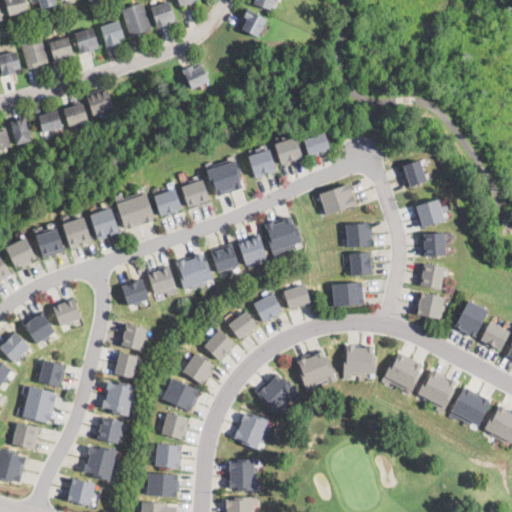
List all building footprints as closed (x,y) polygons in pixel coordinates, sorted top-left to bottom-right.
[(26,0),(29,10),(10,15),(5,0),(26,0)] [(55,0),(57,4),(42,8),(39,0),(55,0)] [(274,0),(271,9),(254,3),(255,0),(274,0)] [(136,33),(131,35),(122,9),(142,1),(151,28),(136,33)] [(166,25),(158,27),(151,8),(169,2),(176,21),(166,25)] [(267,19),(258,36),(240,27),(249,9),(267,19)] [(116,44),(107,47),(100,27),(120,20),(125,37),(119,38),(121,42),(116,44)] [(89,50),(81,53),(75,33),(94,27),(100,47),(89,50)] [(38,67),(28,70),(19,41),(41,35),(49,62),(39,65),(40,66),(38,67)] [(74,56),(55,62),(49,42),(68,36),(74,56)] [(12,74),(3,77),(0,66),(0,55),(16,50),(21,68),(17,69),(18,72),(12,74)] [(202,65),(209,80),(193,88),(184,69),(192,66),(193,69),(202,65)] [(101,113),(94,115),(87,94),(108,87),(115,108),(101,113)] [(89,119),(69,126),(63,109),(75,105),(83,102),(89,119)] [(51,130),(44,132),(39,115),(58,110),(62,127),(51,130)] [(23,142),(17,144),(10,121),(25,117),(31,139),(23,142)] [(0,131),(8,129),(12,146),(0,148),(0,131)] [(331,149),(309,157),(303,140),(325,132),(331,149)] [(303,156),(282,164),(275,144),(296,136),(303,156)] [(276,171),(256,178),(249,156),(268,149),(276,171)] [(242,187),(232,191),(218,196),(215,188),(213,188),(207,170),(238,159),(243,176),(241,177),(244,187),(242,187)] [(426,180),(422,182),(410,186),(408,181),(406,182),(402,170),(404,169),(403,165),(420,159),(426,180)] [(195,204),(188,206),(182,186),(203,179),(210,199),(195,204)] [(351,195),(353,194),(357,204),(327,214),(320,193),(350,183),(353,193),(351,195)] [(178,212),(167,216),(167,214),(161,215),(154,195),(175,188),(182,208),(177,210),(178,212)] [(136,225),(129,228),(128,228),(127,227),(125,227),(117,202),(148,193),(156,217),(152,218),(153,220),(136,225)] [(440,205),(441,206),(447,204),(449,210),(442,212),(445,219),(420,227),(418,218),(420,218),(419,214),(416,215),(413,206),(438,198),(440,205)] [(98,240),(97,240),(89,215),(112,208),(120,232),(98,240)] [(282,255),(274,258),(268,235),(269,235),(265,223),(294,214),(302,242),(294,244),(295,247),(281,251),(282,255)] [(81,245),(71,249),(62,224),(83,217),(92,241),(81,245)] [(371,237),(371,242),(371,245),(348,247),(347,238),(345,238),(344,233),(347,232),(346,225),(369,222),(371,237)] [(65,251),(44,258),(37,235),(58,228),(65,251)] [(445,248),(445,253),(446,255),(425,256),(425,251),(423,251),(422,239),(424,239),(424,233),(444,232),(445,248)] [(259,261),(260,263),(255,265),(254,262),(247,265),(238,241),(259,233),(268,258),(259,261)] [(32,261),(22,266),(21,264),(16,267),(7,248),(27,237),(36,257),(31,260),(32,261)] [(231,267),(232,269),(227,271),(226,269),(218,271),(211,250),(232,242),(239,264),(231,267)] [(370,262),(371,268),(371,273),(352,275),(351,268),(349,267),(348,261),(351,261),(350,253),(369,251),(370,262)] [(202,252),(206,263),(208,262),(214,278),(205,281),(206,284),(192,289),(191,286),(185,288),(179,272),(181,271),(177,261),(202,252)] [(0,256),(12,274),(0,282),(0,256)] [(441,287),(441,288),(419,284),(423,262),(445,266),(441,287)] [(167,289),(168,291),(164,293),(163,290),(155,293),(147,271),(169,264),(177,286),(167,289)] [(137,279),(138,281),(144,278),(150,298),(142,301),(143,303),(137,305),(136,302),(129,305),(122,286),(127,284),(126,282),(137,278),(137,279)] [(344,305),(335,306),(333,283),(362,281),(364,303),(344,305)] [(302,306),(300,307),(296,308),(295,306),(289,308),(283,291),(287,289),(305,283),(311,301),(306,303),(307,305),(302,306)] [(274,318),(269,321),(268,319),(263,321),(254,303),(274,292),(284,311),(278,314),(279,315),(274,318)] [(444,296),(444,300),(440,318),(418,314),(419,308),(416,307),(417,303),(418,297),(421,297),(422,292),(444,296)] [(69,298),(69,300),(75,298),(82,318),(74,321),(75,323),(69,325),(68,323),(61,326),(54,306),(58,305),(57,302),(69,298)] [(487,314),(475,337),(455,326),(469,299),(489,310),(487,314)] [(249,334),(246,337),(244,335),(240,338),(229,324),(232,322),(247,310),(258,325),(253,328),(255,330),(249,334)] [(44,312),(57,331),(49,336),(51,338),(46,341),(45,338),(37,343),(24,324),(30,321),(28,319),(36,313),(38,316),(44,312)] [(503,345),(501,349),(496,347),(494,349),(484,344),(485,341),(481,339),(484,334),(491,321),(510,331),(503,345)] [(142,349),(142,350),(122,345),(127,323),(147,328),(142,349)] [(228,353),(225,357),(223,355),(219,359),(205,345),(220,329),(234,343),(231,347),(233,348),(228,353)] [(26,354),(23,358),(21,356),(15,362),(0,348),(15,332),(30,346),(24,352),(26,354)] [(376,351),(375,373),(367,372),(367,376),(351,375),(351,379),(343,379),(344,353),(346,353),(347,344),(373,345),(373,351),(376,351)] [(322,349),(325,357),(328,356),(334,373),(328,376),(329,379),(314,384),(315,388),(307,391),(304,383),(298,367),(300,366),(297,358),(322,348),(322,349)] [(413,358),(423,363),(419,371),(422,373),(413,389),(406,385),(404,388),(390,381),(389,384),(381,380),(394,358),(396,359),(401,351),(413,358)] [(133,377),(133,378),(112,373),(118,352),(138,356),(133,377)] [(210,377),(208,381),(206,379),(203,384),(183,371),(196,352),(215,364),(212,369),(214,371),(210,377)] [(64,365),(59,386),(38,381),(42,367),(44,360),(64,365)] [(9,378),(7,381),(5,380),(0,387),(0,361),(12,369),(7,376),(9,378)] [(446,376),(456,382),(453,389),(456,391),(443,413),(436,409),(437,406),(424,399),(425,396),(418,392),(428,375),(430,377),(434,370),(446,376)] [(275,372),(280,376),(282,374),(302,394),(296,400),(294,398),(283,408),(280,406),(274,411),(261,398),(264,395),(258,389),(275,372)] [(196,403),(194,406),(192,405),(190,410),(163,398),(173,377),(199,389),(197,394),(199,396),(196,403)] [(107,381),(119,384),(120,383),(136,386),(129,415),(113,411),(113,410),(101,407),(107,381)] [(50,419),(49,423),(23,416),(25,409),(22,408),(26,393),(22,392),(24,385),(57,394),(50,419)] [(468,387),(475,391),(490,399),(489,401),(491,402),(479,424),(472,420),(470,423),(457,416),(455,420),(448,416),(463,388),(464,389),(466,386),(468,387)] [(511,412),(511,442),(505,439),(504,441),(497,438),(490,434),(492,431),(485,428),(494,410),(496,412),(500,405),(511,412)] [(186,432),(185,434),(183,433),(182,438),(162,433),(167,411),(187,417),(186,422),(188,423),(186,432)] [(243,412),(250,415),(252,412),(269,420),(266,427),(269,428),(262,442),(260,441),(257,449),(246,444),(239,441),(240,439),(232,435),(243,412)] [(123,421),(123,422),(121,429),(124,429),(122,434),(120,434),(118,443),(97,438),(98,433),(97,433),(100,421),(102,421),(103,416),(123,421)] [(40,428),(38,437),(35,448),(13,443),(14,436),(12,435),(13,429),(16,429),(17,422),(40,427),(40,428)] [(182,458),(181,463),(179,462),(178,467),(156,465),(158,443),(180,445),(180,451),(182,451),(182,458)] [(103,447),(112,449),(117,450),(115,457),(118,458),(115,472),(112,472),(110,480),(91,475),(92,472),(84,470),(90,446),(98,448),(98,445),(103,447)] [(24,455),(25,456),(27,456),(22,474),(20,481),(12,479),(11,482),(10,481),(0,478),(0,450),(1,446),(19,451),(19,453),(24,454),(24,455)] [(255,482),(255,489),(236,490),(236,487),(227,487),(226,462),(235,461),(235,459),(258,459),(258,482),(255,482)] [(180,487),(180,491),(178,491),(178,496),(148,494),(148,488),(150,471),(178,474),(178,479),(181,480),(180,487)] [(86,481),(96,484),(94,491),(97,492),(95,497),(93,496),(90,505),(68,499),(69,494),(67,494),(70,483),(72,483),(73,478),(86,481)] [(258,504),(254,504),(254,511),(225,511),(225,504),(223,504),(223,500),(232,499),(232,497),(258,496),(258,504)] [(176,511),(141,511),(143,500),(168,503),(168,505),(177,506),(176,511)]
